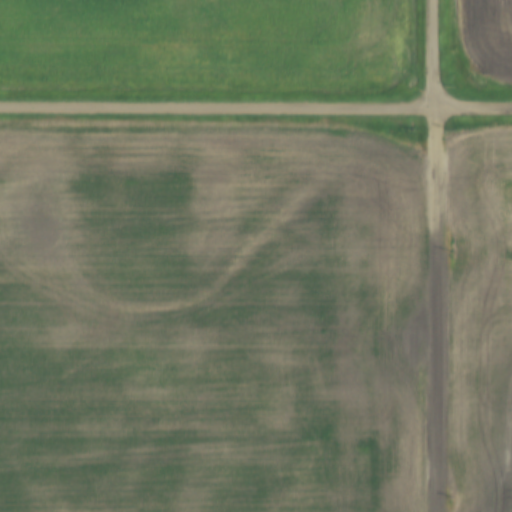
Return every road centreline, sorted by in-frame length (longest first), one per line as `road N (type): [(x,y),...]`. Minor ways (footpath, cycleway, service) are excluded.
road 1 (track): [(442,109),(0,109)]
road 2 (track): [(447,511),(442,109)]
